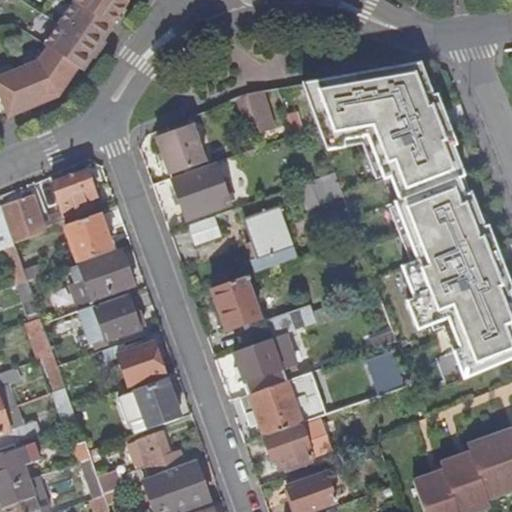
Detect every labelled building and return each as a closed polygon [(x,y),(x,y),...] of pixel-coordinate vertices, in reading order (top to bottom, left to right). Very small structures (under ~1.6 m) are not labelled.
[(73,0),(72,2),(43,44),(46,46),(35,65),(17,72),(0,77),(0,96),(8,118),(58,98),(77,70),(79,72),(129,0),(73,0)] [(435,98),(423,65),(303,86),(328,154),(347,151),(345,144),(369,140),(386,183),(396,182),(401,200),(396,204),(420,263),(405,270),(416,300),(409,305),(421,335),(449,323),(463,353),(457,353),(465,379),(511,358),(511,300),(510,296),(511,294),(511,281),(492,228),(486,229),(474,197),(469,197),(461,181),(467,176),(457,150),(459,148),(439,97),(435,98)] [(257,104),(267,131),(275,128),(266,101),(257,104)] [(262,133),(267,131),(257,104),(252,106),(262,133)] [(192,126),(158,138),(171,175),(204,163),(192,126)] [(215,163),(172,179),(186,221),(229,206),(215,163)] [(53,183),(64,214),(94,205),(91,197),(97,195),(88,170),(53,183)] [(309,210),(321,205),(312,181),(300,186),(309,210)] [(15,243),(47,232),(34,194),(1,206),(15,243)] [(16,246),(15,243),(1,206),(0,205),(0,251),(4,249),(16,246)] [(292,247),(279,209),(247,220),(261,258),(292,247)] [(66,226),(68,224),(64,214),(50,219),(54,230),(66,226)] [(79,263),(112,251),(99,214),(68,224),(66,226),(79,263)] [(214,217),(189,225),(195,244),(220,236),(214,217)] [(16,285),(28,281),(16,246),(4,249),(16,285)] [(85,280),(75,283),(71,284),(78,305),(134,286),(121,248),(112,251),(79,263),(85,280)] [(69,266),(75,283),(85,280),(79,263),(69,266)] [(245,277),(212,289),(226,330),(259,318),(245,277)] [(29,321),(41,317),(28,281),(16,285),(29,321)] [(95,305),(80,310),(91,344),(105,339),(106,341),(140,329),(128,297),(96,309),(95,305)] [(292,333),(333,318),(327,301),(310,307),(309,305),(286,313),(292,333)] [(44,357),(54,353),(43,323),(41,317),(29,321),(24,323),(37,359),(44,357)] [(249,395),(287,382),(282,369),(295,364),(285,335),(234,354),(249,395)] [(164,374),(153,342),(118,355),(129,386),(164,374)] [(56,391),(66,387),(58,366),(54,353),(44,357),(56,391)] [(0,410),(3,410),(16,405),(9,384),(22,380),(17,366),(0,372),(0,410)] [(319,394),(312,373),(287,382),(249,395),(241,399),(247,416),(255,413),(264,437),(301,424),(294,404),(319,394)] [(148,429),(180,418),(167,381),(135,392),(148,429)] [(74,407),(66,387),(56,391),(41,396),(54,430),(79,422),(74,407)] [(11,430),(3,410),(0,410),(0,449),(16,444),(29,439),(24,425),(11,430)] [(280,470),(312,459),(302,427),(266,441),(273,461),(276,460),(280,470)] [(511,489),(511,428),(466,444),(469,452),(458,456),(440,462),(442,470),(439,471),(413,481),(423,511),(472,511),(489,506),(487,498),(489,498),(511,489)] [(144,479),(183,464),(178,450),(171,453),(172,456),(170,456),(162,432),(128,444),(137,470),(128,473),(131,483),(144,479)] [(81,461),(92,458),(89,450),(85,441),(74,445),(79,462),(81,461)] [(0,490),(29,480),(24,466),(42,459),(36,443),(18,450),(0,455),(0,490)] [(0,455),(18,450),(16,444),(0,449),(0,455)] [(104,493),(98,476),(92,458),(81,461),(94,498),(105,494),(104,493)] [(155,511),(183,511),(190,510),(189,507),(209,500),(195,461),(183,464),(144,479),(155,511)] [(115,470),(98,476),(104,493),(116,488),(121,487),(115,470)] [(308,511),(335,502),(325,474),(288,488),(296,511),(308,511)] [(29,480),(0,490),(0,500),(3,507),(4,506),(6,511),(35,511),(39,510),(29,480)] [(105,494),(108,505),(120,501),(116,488),(104,493),(105,494)] [(110,511),(108,505),(105,494),(94,498),(91,499),(95,511),(110,511)]
